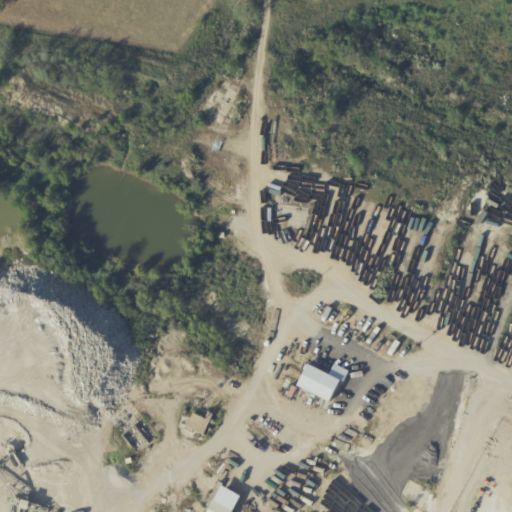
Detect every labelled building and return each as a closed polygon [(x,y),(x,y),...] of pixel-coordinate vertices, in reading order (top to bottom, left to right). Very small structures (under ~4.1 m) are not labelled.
[(236,114),(238,115),(234,122),(229,119),(233,113),(236,114)] [(292,357),(311,368),(309,373),(290,362),(292,357)] [(299,385),(305,372),(311,375),(305,388),(299,385)] [(317,403),(318,403),(316,408),(295,394),(298,390),(317,403)] [(218,417),(219,417),(209,438),(188,429),(195,414),(207,420),(210,413),(218,417)] [(138,453),(137,454),(122,435),(136,425),(150,443),(138,453)] [(311,461),(315,454),(324,459),(320,466),(311,461)] [(207,511),(232,511),(233,509),(214,500),(207,511)]
